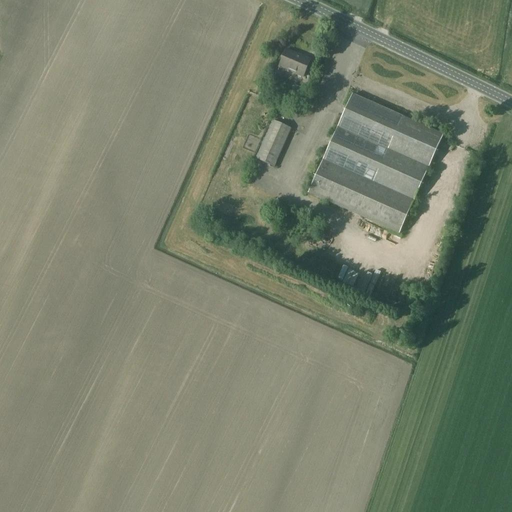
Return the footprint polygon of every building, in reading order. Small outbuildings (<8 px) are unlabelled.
[(304,77),(311,60),(286,49),(279,67),(304,77)] [(399,234),(443,135),(352,94),(308,193),(399,234)] [(274,167),(291,129),(272,121),(256,159),(274,167)] [(356,270),(350,284),(361,288),(367,275),(356,270)] [(368,290),(400,305),(406,293),(395,288),(400,279),(385,272),(380,281),(374,278),(368,290)]
